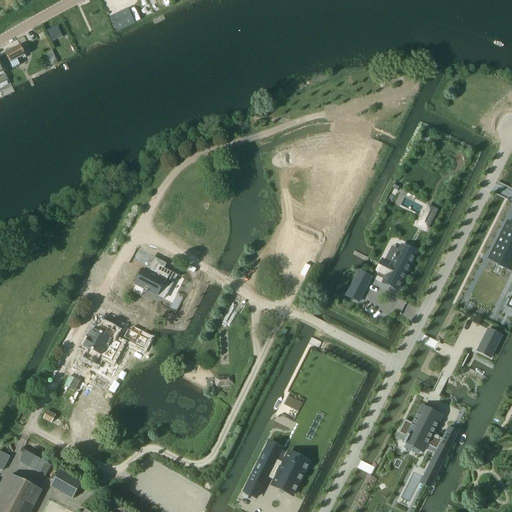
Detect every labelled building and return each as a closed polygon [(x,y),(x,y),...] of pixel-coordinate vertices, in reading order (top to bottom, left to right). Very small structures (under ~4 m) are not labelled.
[(47,31),(52,42),(62,37),(57,26),(47,31)] [(25,56),(20,46),(5,53),(10,63),(25,56)] [(57,63),(51,50),(43,53),(49,66),(57,63)] [(8,81),(0,62),(0,86),(1,87),(5,86),(6,84),(6,81),(8,81)] [(297,179),(285,204),(302,208),(299,216),(307,220),(303,228),(311,232),(315,224),(323,228),(327,219),(343,227),(365,182),(351,176),(340,199),(297,179)] [(428,206),(418,225),(427,229),(436,210),(428,206)] [(511,226),(507,224),(489,258),(511,270),(511,267),(511,226)] [(382,260),(377,271),(385,275),(381,283),(398,291),(416,256),(399,247),(391,264),(382,260)] [(143,270),(135,285),(144,289),(148,292),(156,296),(157,296),(157,295),(160,290),(161,290),(162,289),(167,292),(176,275),(177,276),(179,277),(180,276),(164,268),(158,265),(154,272),(149,268),(148,270),(149,270),(148,273),(144,271),(143,270)] [(359,272),(353,283),(364,289),(371,278),(359,272)] [(364,289),(353,283),(346,296),(358,302),(364,289)] [(108,376),(125,344),(113,338),(117,330),(102,323),(98,330),(92,327),(87,337),(85,336),(82,343),(84,344),(83,345),(89,349),(84,357),(95,363),(92,368),(108,376)] [(501,336),(488,329),(487,330),(488,330),(484,337),(484,336),(484,337),(481,344),(480,344),(480,345),(477,351),(476,351),(477,352),(478,352),(489,357),(489,358),(490,358),(490,357),(493,351),(494,350),(493,350),(497,344),(498,343),(497,343),(500,337),(501,337),(501,336)] [(232,375),(214,378),(215,387),(233,385),(232,375)] [(291,388),(287,397),(301,405),(306,396),(291,388)] [(423,409),(420,408),(420,409),(418,414),(418,413),(417,414),(418,414),(412,424),(404,420),(395,438),(396,439),(399,434),(406,437),(403,443),(405,444),(406,442),(421,450),(424,451),(428,443),(441,450),(429,473),(434,476),(431,483),(432,484),(457,434),(447,429),(442,439),(432,434),(440,418),(438,417),(422,409),(423,409)] [(269,443),(244,491),(256,497),(266,478),(273,481),(272,485),(293,495),(309,463),(288,452),(283,463),(275,459),(281,449),(269,443)] [(0,470),(3,472),(10,457),(0,452),(0,470)] [(35,457),(29,468),(33,470),(34,471),(40,460),(39,459),(35,457)] [(40,460),(34,471),(40,474),(46,463),(40,460)] [(46,463),(40,474),(44,476),(45,477),(51,466),(46,463)] [(53,474),(50,479),(53,481),(50,487),(73,499),(81,483),(59,470),(56,476),(53,474)] [(10,475),(0,494),(0,511),(30,511),(42,490),(10,475)]
